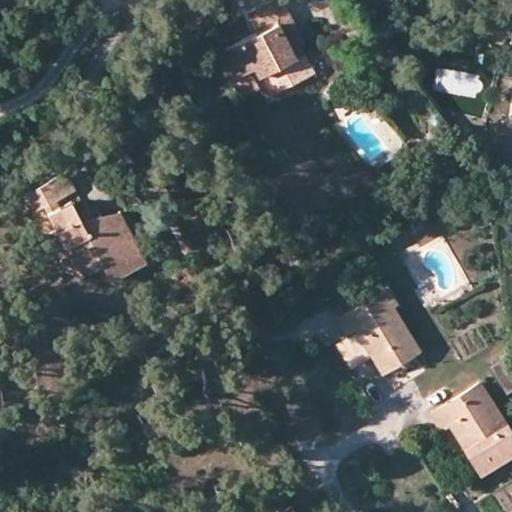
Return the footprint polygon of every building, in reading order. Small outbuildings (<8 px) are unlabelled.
[(216,0),(170,0),(192,24),(217,0),(216,0)] [(282,26),(291,20),(281,2),(275,0),(248,14),(257,31),(216,53),(228,79),(253,66),(258,74),(268,71),(280,87),(311,71),(298,45),(292,47),(282,26)] [(303,41),(291,20),(282,26),(292,47),(298,45),(303,41)] [(373,99),(362,107),(370,118),(381,110),(373,99)] [(66,172),(35,188),(43,204),(74,188),(66,172)] [(43,204),(35,188),(26,192),(34,209),(43,204)] [(84,226),(80,217),(70,199),(47,212),(56,227),(71,256),(85,262),(97,257),(102,265),(110,278),(144,260),(128,228),(113,236),(103,219),(84,226)] [(118,209),(80,217),(84,226),(103,219),(113,236),(128,228),(118,209)] [(71,256),(56,227),(49,232),(64,265),(87,271),(102,265),(97,257),(85,262),(71,256)] [(386,288),(335,319),(345,334),(355,328),(382,371),(417,350),(390,306),(395,304),(386,288)] [(283,308),(245,326),(253,342),(290,324),(283,308)] [(511,362),(507,354),(489,364),(505,390),(511,386),(511,362)] [(511,438),(476,385),(432,413),(440,426),(447,421),(481,469),(511,448),(511,438)]
